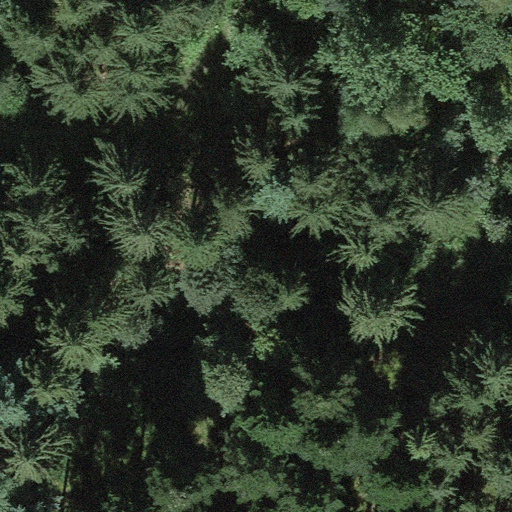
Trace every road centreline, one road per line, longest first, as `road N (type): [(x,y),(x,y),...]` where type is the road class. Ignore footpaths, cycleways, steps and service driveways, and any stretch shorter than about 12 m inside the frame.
road 1 (track): [(248,0),(215,61),(179,101),(105,133),(0,139)]
road 2 (track): [(511,108),(399,0)]
